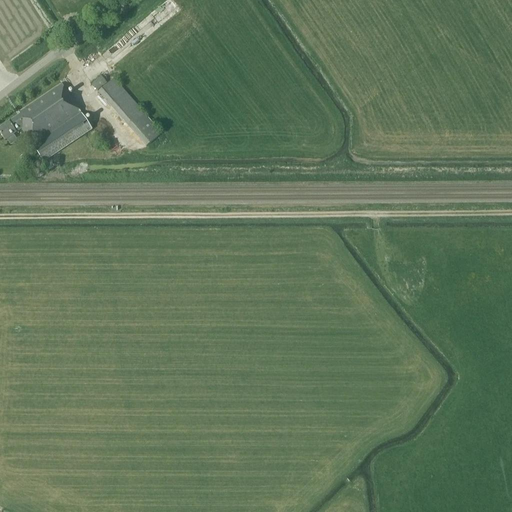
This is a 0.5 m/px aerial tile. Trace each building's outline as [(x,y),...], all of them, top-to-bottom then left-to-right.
[(10,27),(30,17),(25,8),(5,18),(10,27)] [(107,83),(101,76),(92,84),(97,91),(107,83)] [(114,79),(98,93),(146,147),(162,133),(114,79)] [(51,174),(100,141),(61,83),(18,112),(20,114),(0,127),(0,132),(5,140),(22,129),(51,174)] [(27,153),(21,156),(26,165),(33,162),(27,153)]
